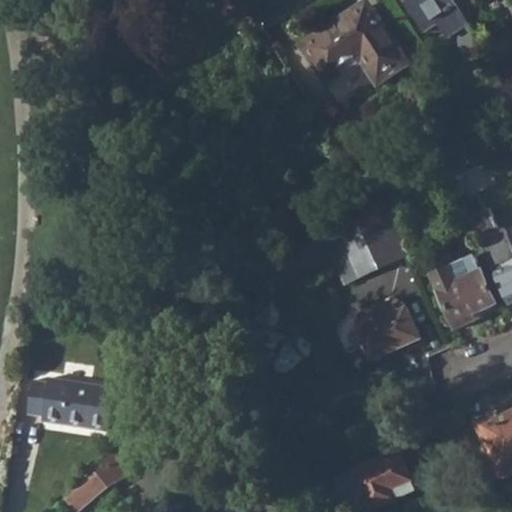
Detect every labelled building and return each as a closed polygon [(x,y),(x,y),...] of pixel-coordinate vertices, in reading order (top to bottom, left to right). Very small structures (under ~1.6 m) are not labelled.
[(439,27),(449,41),(471,26),(454,0),(404,0),(428,35),(439,27)] [(366,63),(381,87),(414,66),(374,7),(357,19),(354,14),(304,46),(331,86),(366,63)] [(480,191),(499,183),(482,144),(447,157),(464,197),(480,191)] [(306,182),(318,200),(360,175),(349,157),(306,182)] [(405,186),(411,200),(446,184),(440,171),(405,186)] [(464,197),(462,198),(480,238),(497,230),(480,191),(464,197)] [(328,236),(348,283),(409,246),(388,200),(328,236)] [(298,254),(305,267),(332,252),(326,238),(298,254)] [(440,289),(457,328),(497,311),(495,306),(499,303),(484,270),(462,279),(458,269),(446,274),(451,285),(440,289)] [(88,311),(95,322),(134,299),(127,288),(88,311)] [(358,329),(372,360),(422,339),(408,307),(406,308),(403,301),(395,299),(360,315),(357,322),(360,328),(358,329)] [(115,388),(52,378),(51,384),(34,381),(29,415),(46,418),(45,424),(112,435),(119,393),(115,388)] [(511,414),(500,419),(497,414),(475,422),(500,478),(511,473),(511,414)] [(68,497),(81,511),(113,485),(144,467),(121,446),(68,497)] [(336,482),(347,511),(363,511),(369,509),(369,511),(371,511),(416,494),(401,459),(372,470),(370,465),(353,471),(354,474),(336,482)]
